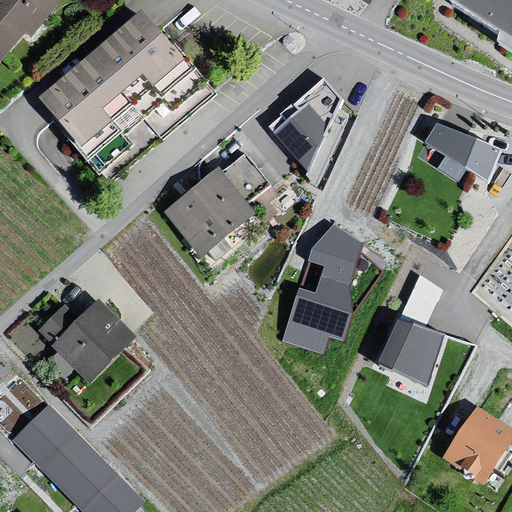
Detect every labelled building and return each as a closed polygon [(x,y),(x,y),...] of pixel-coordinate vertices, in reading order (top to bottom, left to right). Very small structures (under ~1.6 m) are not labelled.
[(0,0),(0,83),(69,7),(61,0),(0,0)] [(511,0),(473,0),(464,16),(511,46),(511,0)] [(205,71),(156,17),(53,107),(108,162),(205,71)] [(269,126),(302,161),(358,110),(324,74),(269,126)] [(441,162),(490,185),(505,151),(438,120),(427,144),(446,152),(441,162)] [(267,219),(228,174),(175,218),(212,267),(267,219)] [(301,284),(284,336),(327,350),(333,334),(340,336),(373,236),(327,221),(315,257),(327,261),(318,290),(301,284)] [(422,279),(385,366),(428,384),(449,336),(430,329),(447,289),(422,279)] [(137,338),(101,300),(60,351),(95,386),(137,338)] [(50,406),(14,441),(83,511),(140,511),(147,505),(50,406)] [(511,430),(480,408),(445,460),(485,488),(511,448),(511,430)]
